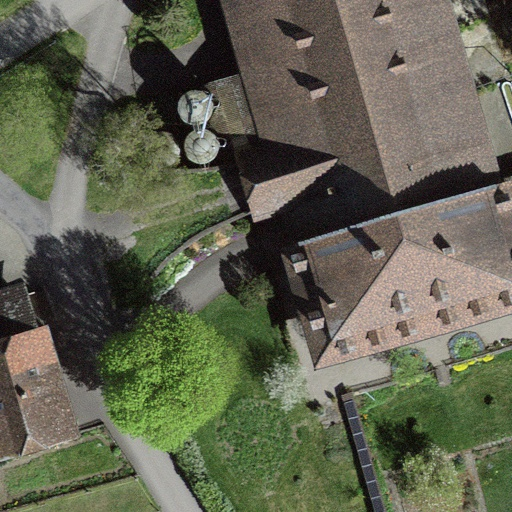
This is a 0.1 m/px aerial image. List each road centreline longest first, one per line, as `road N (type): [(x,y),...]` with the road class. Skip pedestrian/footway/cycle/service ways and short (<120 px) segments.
road 1 (residential): [(139,0),(92,132),(70,270)]
road 2 (residential): [(70,270),(105,377),(174,511)]
